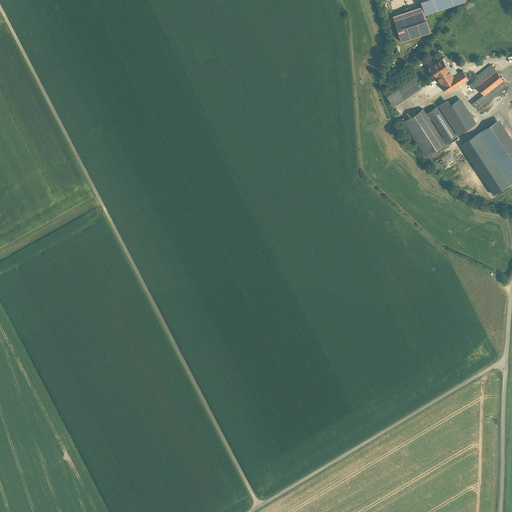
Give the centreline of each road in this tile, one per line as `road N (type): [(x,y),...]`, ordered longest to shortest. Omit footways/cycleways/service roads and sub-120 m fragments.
road 1 (track): [(0,3),(258,506)]
road 2 (track): [(505,365),(249,511)]
road 3 (unclassified): [(497,511),(511,291)]
